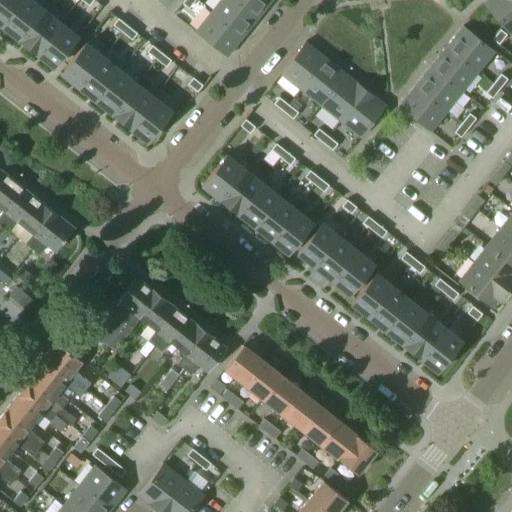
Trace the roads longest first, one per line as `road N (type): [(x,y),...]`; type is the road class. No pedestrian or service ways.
road 1 (residential): [(152,192),(457,430)]
road 2 (residential): [(152,192),(305,0)]
road 3 (residential): [(0,383),(152,192)]
road 4 (residential): [(0,68),(152,192)]
